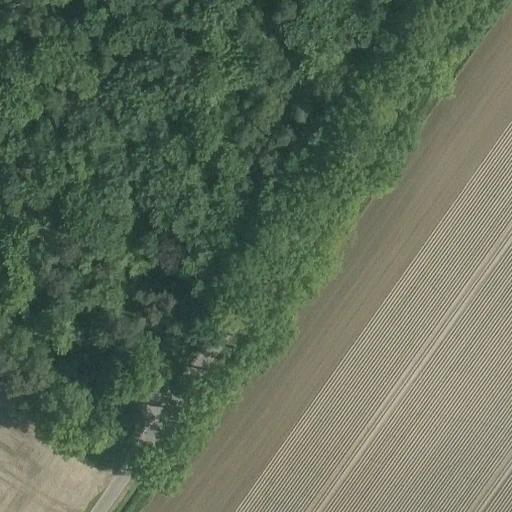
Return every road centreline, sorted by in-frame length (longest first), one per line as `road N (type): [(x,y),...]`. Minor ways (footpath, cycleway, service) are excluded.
road 1 (unclassified): [(104,511),(461,0)]
road 2 (track): [(0,263),(103,373)]
